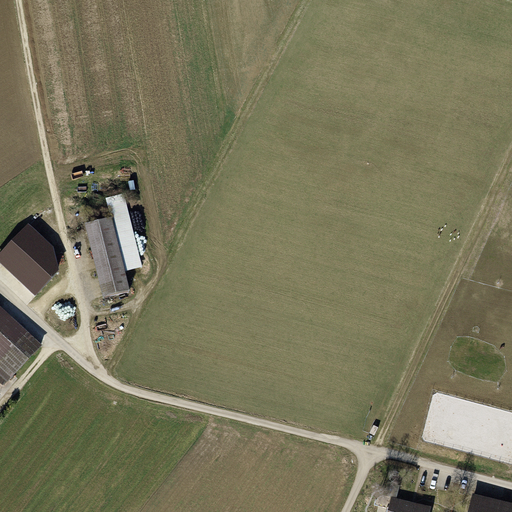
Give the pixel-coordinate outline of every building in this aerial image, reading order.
[(121,221),(94,227),(111,299),(138,293),(121,221)] [(28,231),(0,260),(0,261),(37,296),(56,276),(52,253),(28,231)] [(50,345),(0,303),(0,373),(15,387),(50,345)] [(511,511),(511,508),(466,497),(462,511),(511,511)] [(426,511),(427,509),(385,499),(381,511),(426,511)]
